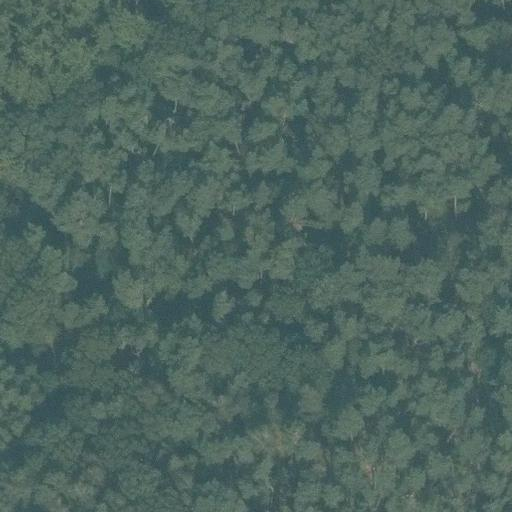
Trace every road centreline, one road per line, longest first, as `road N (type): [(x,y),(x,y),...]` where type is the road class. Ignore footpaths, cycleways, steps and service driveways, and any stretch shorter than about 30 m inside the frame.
road 1 (track): [(427,205),(108,416)]
road 2 (track): [(271,0),(427,205),(511,148)]
